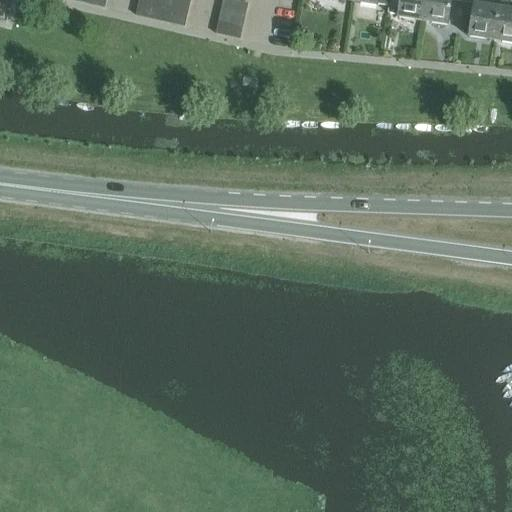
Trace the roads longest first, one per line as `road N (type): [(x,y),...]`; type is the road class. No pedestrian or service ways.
road 1 (primary): [(67,192),(194,218),(511,260)]
road 2 (primary): [(511,214),(67,192)]
